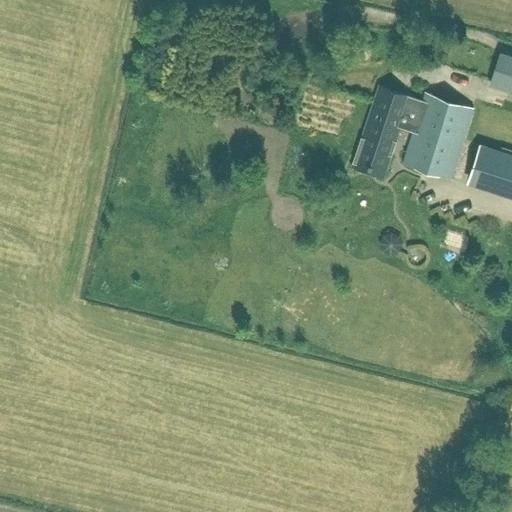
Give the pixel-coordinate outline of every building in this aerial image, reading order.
[(466,39),(464,63),(475,64),(477,40),(466,39)] [(511,57),(498,54),(489,82),(511,89),(511,57)] [(351,166),(382,176),(398,128),(410,132),(420,101),(408,97),(409,96),(378,86),(351,166)] [(402,162),(450,177),(472,108),(423,93),(402,162)] [(511,155),(479,145),(467,181),(511,196),(511,155)]
